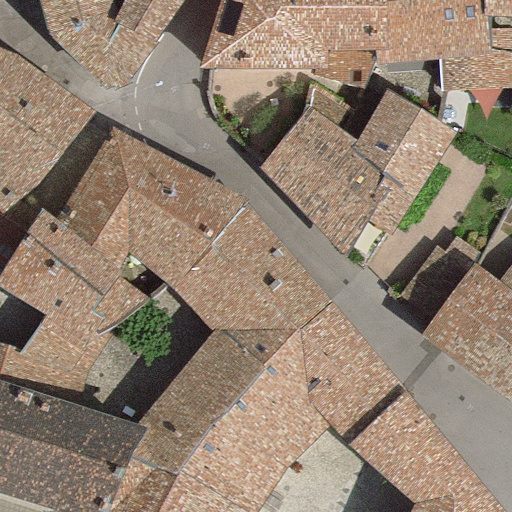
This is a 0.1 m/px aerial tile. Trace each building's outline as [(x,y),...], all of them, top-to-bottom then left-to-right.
[(37,0),(48,38),(104,89),(128,84),(151,52),(149,50),(113,22),(106,0),(37,0)] [(149,50),(180,0),(123,0),(113,22),(149,50)] [(384,54),(383,0),(218,0),(196,68),(313,70),(312,75),(362,90),(374,63),(372,52),(384,54)] [(483,17),(481,0),(383,0),(384,54),(372,52),(374,63),(440,60),(442,89),(511,86),(511,38),(511,19),(483,17)] [(511,19),(511,0),(481,0),(483,17),(511,19)] [(0,51),(0,214),(33,188),(94,111),(9,56),(0,51)] [(452,134),(384,91),(353,140),(345,152),(382,176),(366,202),(374,207),(365,221),(387,236),(452,134)] [(345,152),(353,140),(306,108),(253,169),(342,257),(365,221),(374,207),(366,202),(382,176),(345,152)] [(231,192),(110,128),(53,220),(147,300),(162,283),(172,290),(246,204),(231,192)] [(327,302),(246,204),(172,290),(209,333),(213,326),(257,369),(324,429),(346,448),(402,390),(327,302)] [(110,327),(147,300),(53,220),(37,209),(0,271),(0,292),(44,316),(19,351),(0,345),(0,383),(75,407),(83,375),(110,327)] [(472,263),(478,256),(453,237),(441,252),(435,247),(394,300),(426,324),(472,263)] [(511,261),(497,281),(472,263),(426,324),(418,335),(511,404),(511,261)] [(255,511),(324,429),(257,369),(213,326),(209,333),(133,425),(141,428),(105,511),(255,511)] [(105,511),(141,428),(133,425),(75,407),(0,383),(0,491),(60,511),(105,511)] [(502,511),(415,405),(402,390),(346,448),(366,465),(412,504),(408,511),(502,511)]
